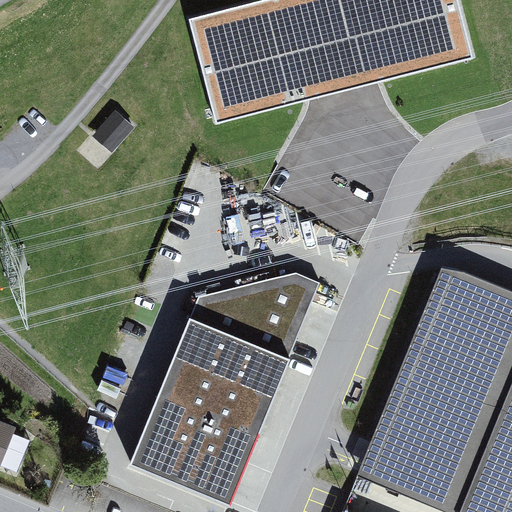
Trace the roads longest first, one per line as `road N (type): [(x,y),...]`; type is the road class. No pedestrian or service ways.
road 1 (residential): [(272,511),(421,166),(471,132),(511,117)]
road 2 (residential): [(0,184),(167,0)]
